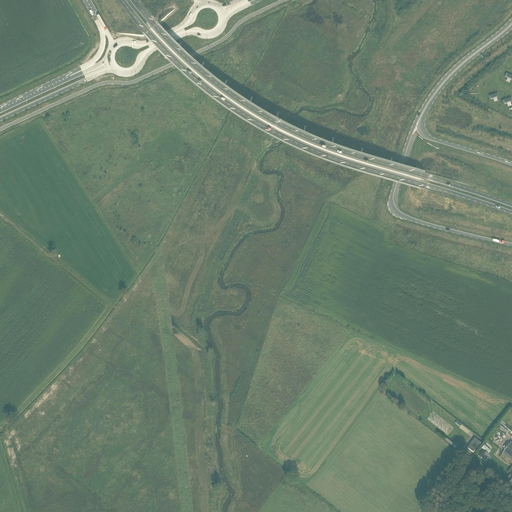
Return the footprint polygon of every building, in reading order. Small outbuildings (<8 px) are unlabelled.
[(476,0),(435,44),(444,53),(494,0),(476,0)] [(430,69),(434,65),(428,58),(424,62),(430,69)] [(370,116),(379,122),(387,109),(378,103),(370,116)] [(491,441),(495,445),(499,440),(495,436),(491,441)] [(473,453),(480,443),(474,439),(467,448),(473,453)] [(511,443),(502,454),(511,461),(511,443)] [(483,451),(479,456),(485,461),(489,455),(483,451)]
